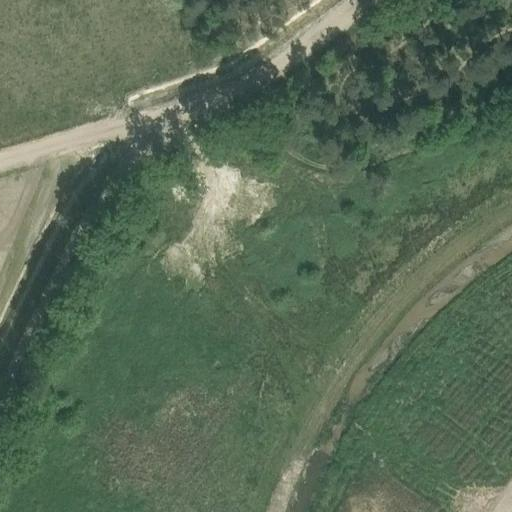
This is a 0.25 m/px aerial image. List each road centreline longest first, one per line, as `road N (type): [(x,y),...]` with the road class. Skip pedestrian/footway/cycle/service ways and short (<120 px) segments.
road 1 (track): [(237,99),(173,141),(111,204),(0,421)]
road 2 (track): [(0,161),(237,99)]
road 3 (track): [(367,0),(237,99)]
